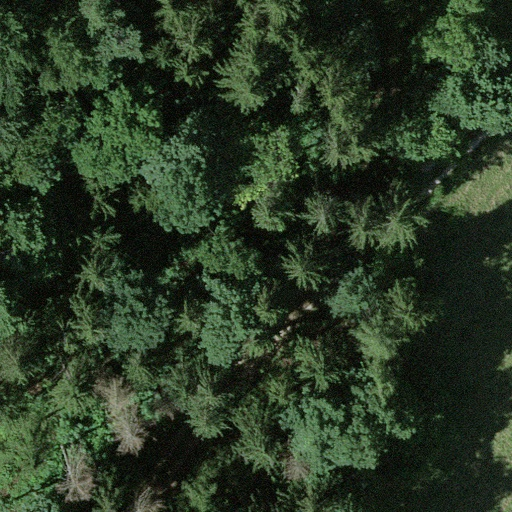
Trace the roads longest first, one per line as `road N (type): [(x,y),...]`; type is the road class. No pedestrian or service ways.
road 1 (track): [(150,511),(217,397),(511,93)]
road 2 (track): [(0,298),(53,132),(107,0)]
